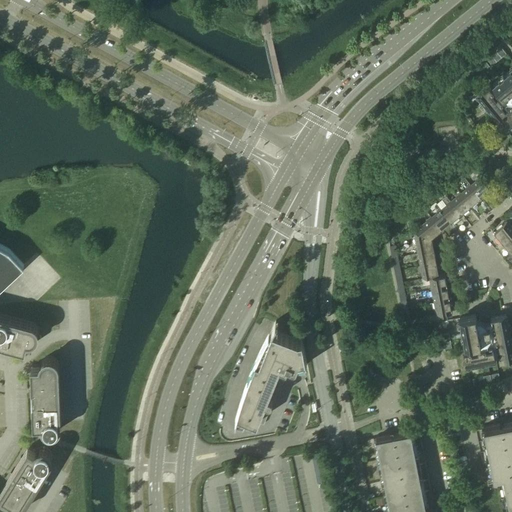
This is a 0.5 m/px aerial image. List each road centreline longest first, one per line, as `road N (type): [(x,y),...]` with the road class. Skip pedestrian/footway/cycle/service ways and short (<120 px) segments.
road 1 (secondary): [(284,175),(176,377),(155,463)]
road 2 (tertiary): [(7,21),(284,175)]
road 3 (tertiary): [(298,151),(22,0)]
road 4 (secondary): [(183,464),(218,349),(306,187)]
road 5 (secondary): [(320,164),(353,116),(492,0)]
road 6 (secondary): [(451,0),(346,84),(298,151)]
road 7 (residential): [(442,493),(424,411),(465,408)]
